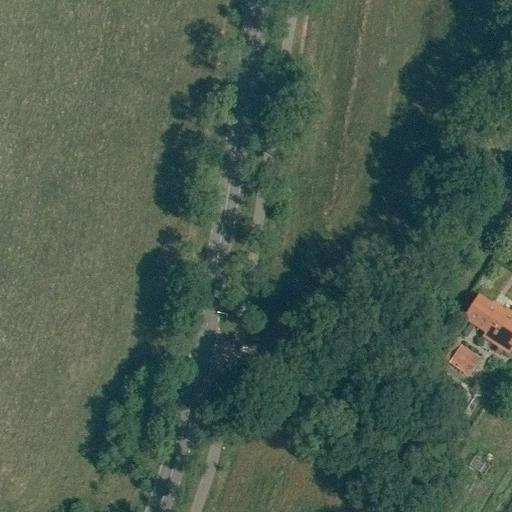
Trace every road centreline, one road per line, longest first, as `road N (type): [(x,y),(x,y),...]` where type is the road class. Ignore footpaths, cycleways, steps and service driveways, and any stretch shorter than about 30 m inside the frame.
road 1 (secondary): [(203,350),(255,0)]
road 2 (unclassified): [(469,171),(415,254),(362,311),(290,348),(238,357),(203,350)]
road 3 (secondary): [(152,511),(179,447),(203,350)]
road 4 (unclassified): [(469,171),(511,52)]
